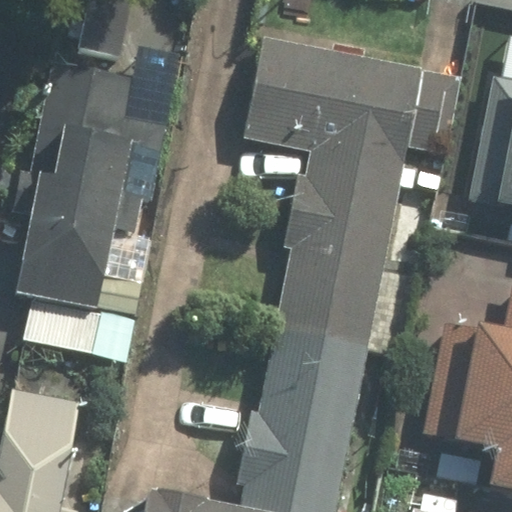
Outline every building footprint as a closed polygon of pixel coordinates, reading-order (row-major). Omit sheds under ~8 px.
[(340,511),(411,157),(445,164),(461,83),(265,43),(244,144),(306,156),(302,180),(295,179),(281,252),(293,254),(261,413),(254,412),(238,489),(245,490),(241,511),(237,511),(173,499),(141,493),(136,511),(340,511)] [(511,70),(494,67),(470,204),(511,211),(511,70)] [(28,220),(12,298),(32,302),(24,343),(121,363),(165,151),(58,129),(50,164),(37,161),(35,171),(16,167),(6,216),(28,220)] [(511,278),(511,279),(504,335),(440,327),(426,439),(492,448),(487,490),(511,493),(511,278)] [(0,511),(56,511),(76,405),(3,391),(0,410),(0,511)]
